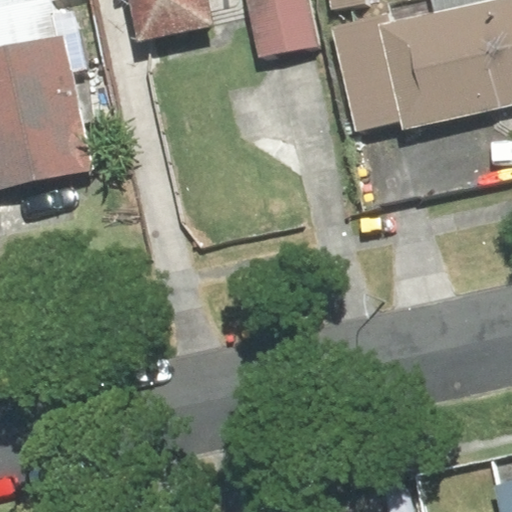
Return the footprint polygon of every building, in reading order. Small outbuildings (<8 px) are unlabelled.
[(0,0),(0,202),(100,181),(70,43),(60,45),(50,0),(0,0)] [(130,0),(142,53),(221,37),(213,0),(130,0)] [(311,0),(247,0),(260,65),(322,53),(311,0)] [(371,0),(331,0),(335,19),(373,11),(371,0)] [(393,24),(337,36),(360,139),(403,130),(406,142),(511,118),(511,5),(394,32),(393,24)] [(511,511),(511,485),(497,489),(501,511),(511,511)]
